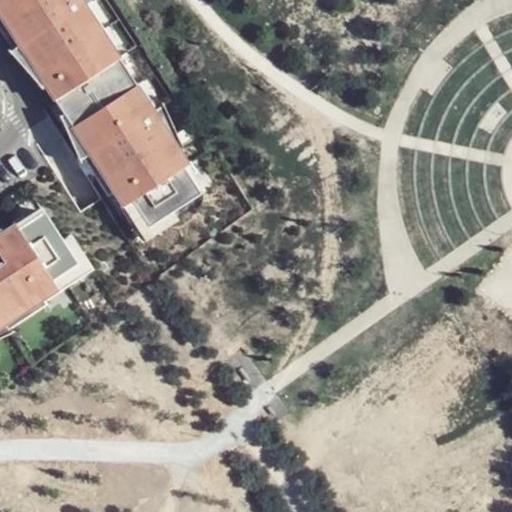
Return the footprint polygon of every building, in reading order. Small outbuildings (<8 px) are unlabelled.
[(0,0),(0,20),(1,23),(6,20),(21,44),(45,82),(41,85),(50,100),(109,62),(99,47),(93,52),(85,40),(92,35),(94,34),(76,8),(81,5),(77,0),(0,0)] [(81,5),(76,8),(94,34),(100,30),(84,3),(81,5)] [(1,23),(0,20),(0,34),(10,50),(21,44),(6,20),(1,23)] [(99,47),(92,35),(85,40),(93,52),(99,47)] [(10,50),(7,53),(37,87),(41,85),(45,82),(21,44),(10,50)] [(118,77),(109,62),(50,100),(60,114),(64,111),(88,150),(103,174),(99,176),(118,205),(126,199),(143,226),(165,211),(194,193),(183,176),(177,166),(182,164),(149,112),(145,115),(128,88),(126,89),(119,93),(111,82),(118,77)] [(119,93),(126,89),(118,77),(111,82),(119,93)] [(135,84),(128,88),(145,115),(149,112),(152,110),(135,84)] [(152,110),(149,112),(173,150),(177,147),(159,106),(152,110)] [(88,150),(64,111),(60,114),(56,117),(75,159),(78,157),(88,150)] [(103,174),(88,150),(78,157),(103,195),(109,191),(99,176),(103,174)] [(182,164),(177,166),(183,176),(191,172),(184,162),(182,164)] [(143,226),(126,199),(118,205),(115,207),(137,241),(171,220),(165,211),(143,226)] [(46,279),(72,262),(57,238),(38,210),(21,220),(12,227),(9,223),(0,229),(0,313),(33,293),(36,297),(51,288),(46,279)] [(9,223),(12,227),(21,220),(17,214),(8,221),(9,223)] [(57,238),(72,262),(46,279),(51,288),(52,290),(87,268),(65,233),(57,238)] [(0,313),(0,322),(3,327),(40,303),(36,297),(33,293),(0,313)]
